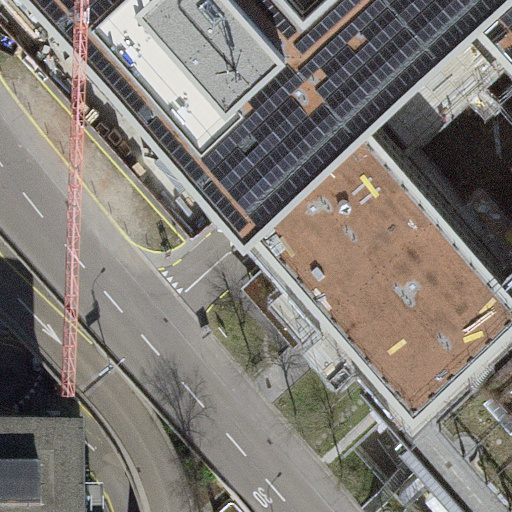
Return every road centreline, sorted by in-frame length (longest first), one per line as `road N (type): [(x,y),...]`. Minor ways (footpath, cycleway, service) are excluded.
road 1 (residential): [(508,0),(139,331)]
road 2 (residential): [(294,511),(139,331)]
road 3 (residential): [(139,331),(0,159)]
